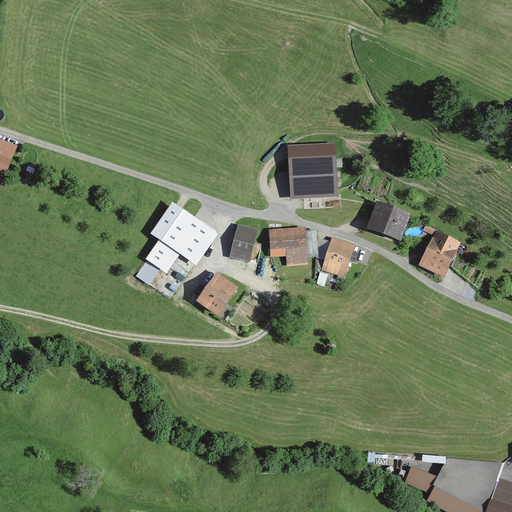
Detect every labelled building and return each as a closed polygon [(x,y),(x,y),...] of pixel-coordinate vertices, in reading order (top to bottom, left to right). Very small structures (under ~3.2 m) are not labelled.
[(18,146),(0,139),(0,172),(6,175),(18,146)] [(336,145),(289,148),(291,200),(339,198),(336,145)] [(219,234),(173,202),(150,234),(160,240),(147,259),(148,260),(136,276),(150,286),(161,270),(167,274),(180,255),(197,266),(219,234)] [(411,214),(377,202),(367,228),(401,241),(411,214)] [(238,225),(230,258),(250,263),(258,230),(238,225)] [(434,236),(437,231),(425,226),(423,231),(434,236)] [(269,229),(271,257),(287,256),(288,266),(309,265),(309,257),(307,231),(307,227),(269,229)] [(317,230),(307,231),(309,257),(318,257),(317,230)] [(434,236),(420,265),(444,277),(461,243),(437,231),(434,236)] [(356,245),(332,238),(322,270),(345,277),(356,245)] [(217,272),(197,301),(219,317),(239,288),(217,272)] [(330,342),(324,350),(332,355),(337,346),(330,342)] [(412,468),(406,482),(431,491),(429,500),(448,511),(511,511),(511,484),(497,479),(502,465),(447,460),(439,479),(412,468)]
